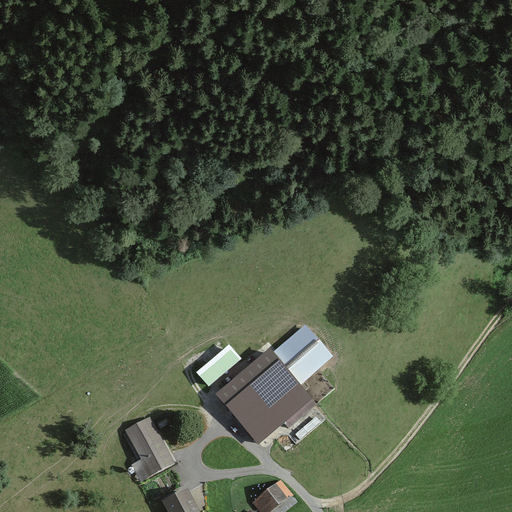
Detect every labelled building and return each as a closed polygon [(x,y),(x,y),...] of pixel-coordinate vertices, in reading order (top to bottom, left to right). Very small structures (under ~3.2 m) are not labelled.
[(311,326),(223,399),(266,449),(320,404),(306,388),(340,360),(311,326)] [(240,364),(231,354),(202,380),(211,390),(240,364)] [(154,422),(130,436),(146,464),(139,468),(149,484),(180,466),(154,422)] [(287,511),(297,503),(281,486),(256,510),(258,511),(287,511)] [(203,511),(192,494),(171,507),(173,511),(203,511)]
